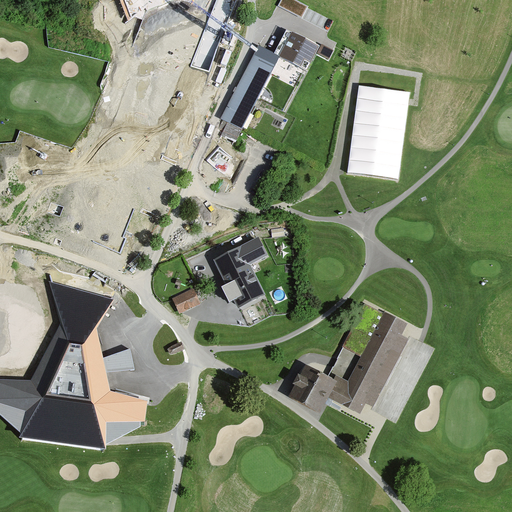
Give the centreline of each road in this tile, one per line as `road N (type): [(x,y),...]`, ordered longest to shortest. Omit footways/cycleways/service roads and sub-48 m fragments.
road 1 (unclassified): [(141,288),(249,43),(251,0)]
road 2 (track): [(405,511),(363,462),(277,395),(198,358)]
road 3 (unknown): [(73,216),(102,224),(120,218),(154,156),(213,123)]
road 4 (track): [(356,67),(332,174),(281,206)]
